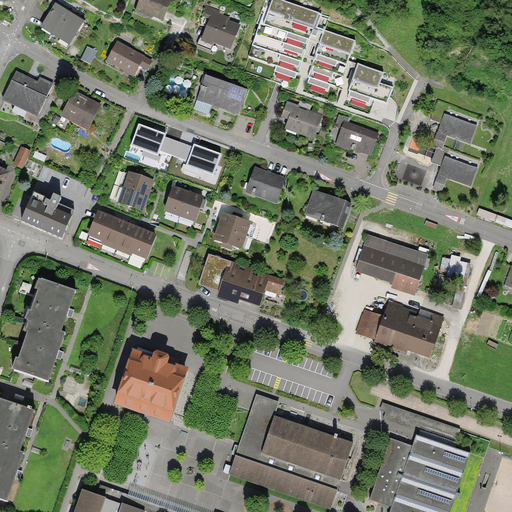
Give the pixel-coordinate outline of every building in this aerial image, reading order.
[(172,0),(140,0),(135,11),(162,22),(172,0)] [(317,15),(318,13),(278,0),(273,0),(264,26),(261,24),(249,57),(277,66),(275,71),(294,78),(296,72),(298,72),(303,58),(306,47),(309,38),(312,29),(317,15)] [(69,44),(84,20),(56,3),(41,27),(69,44)] [(210,19),(201,42),(213,46),(214,44),(231,50),(240,26),(228,21),(229,19),(218,15),(219,12),(205,7),(202,16),(210,19)] [(355,42),(325,31),(325,33),(321,43),(314,62),(309,77),(310,78),(308,83),(328,90),(330,84),(339,88),(355,42)] [(153,62),(117,43),(106,63),(135,78),(141,67),(148,71),(153,62)] [(97,52),(88,47),(82,59),(91,64),(97,52)] [(382,74),(358,66),(350,91),(351,91),(349,97),(369,104),(371,98),(386,103),(391,89),(379,85),(382,74)] [(37,83),(16,73),(3,102),(37,117),(52,84),(39,79),(37,83)] [(197,101),(238,115),(247,91),(206,77),(197,101)] [(101,106),(74,93),(62,117),(88,131),(101,106)] [(441,123),(439,128),(432,146),(437,148),(432,161),(442,165),(441,169),(438,176),(446,179),(471,188),(479,168),(464,162),(481,116),(439,100),(431,120),(441,123)] [(314,140),(323,115),(286,103),(281,119),(288,121),(285,130),(314,140)] [(349,120),(338,116),(334,127),(342,130),(337,146),(371,157),(378,134),(347,124),(349,120)] [(165,133),(139,124),(131,146),(159,156),(160,151),(188,161),(186,166),(183,164),(182,169),(202,176),(204,171),(214,175),(221,154),(195,144),(194,147),(163,136),(165,133)] [(31,152),(21,148),(13,166),(23,170),(31,152)] [(286,178),(255,167),(246,193),(277,204),(286,178)] [(0,168),(0,193),(10,173),(0,168)] [(153,182),(128,173),(118,203),(143,212),(147,201),(150,192),(153,182)] [(446,179),(438,176),(432,190),(441,193),(446,179)] [(204,197),(174,187),(172,193),(166,212),(196,222),(202,203),(204,197)] [(347,203),(313,191),(304,215),(338,227),(347,203)] [(49,202),(33,195),(22,223),(63,240),(75,211),(60,205),(62,199),(52,194),(49,202)] [(146,263),(157,236),(146,231),(137,228),(118,220),(109,216),(99,212),(88,239),(146,263)] [(251,223),(223,213),(214,240),(242,250),(251,223)] [(428,255),(367,235),(355,272),(393,285),(391,289),(415,296),(428,255)] [(285,280),(209,253),(203,270),(198,284),(219,292),(217,297),(236,304),(239,298),(260,306),(266,289),(279,294),(285,280)] [(441,273),(468,279),(472,259),(445,253),(441,273)] [(448,276),(437,272),(432,288),(443,291),(448,276)] [(69,312),(76,293),(42,281),(12,369),(14,370),(14,371),(49,383),(59,354),(66,335),(62,333),(69,312)] [(458,288),(454,306),(463,308),(467,290),(458,288)] [(430,359),(443,319),(385,300),(379,318),(362,312),(355,334),(430,359)] [(152,357),(133,351),(114,406),(171,426),(190,370),(168,362),(170,358),(153,352),(152,357)] [(279,404),(256,396),(229,475),(331,510),(354,445),(274,418),(279,404)] [(23,454),(20,454),(28,431),(34,412),(0,400),(0,499),(7,502),(17,472),(23,454)] [(461,430),(383,403),(380,411),(387,413),(382,427),(411,437),(416,424),(458,439),(461,430)] [(408,445),(390,439),(369,500),(391,508),(389,511),(451,511),(471,454),(416,436),(413,447),(408,445)] [(115,501),(84,490),(76,511),(146,511),(115,501)]
